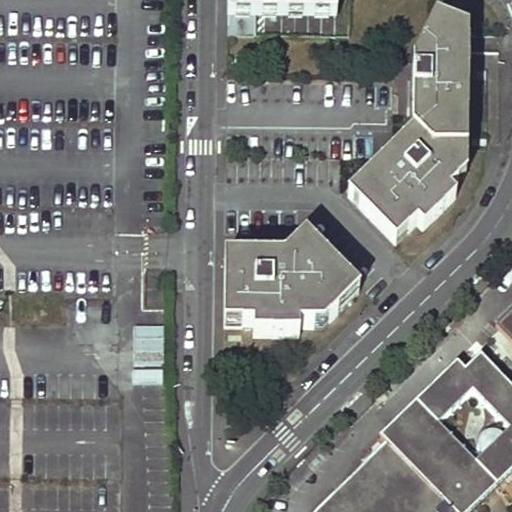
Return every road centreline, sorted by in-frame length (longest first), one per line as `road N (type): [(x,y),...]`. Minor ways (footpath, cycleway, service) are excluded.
road 1 (residential): [(201,0),(198,429),(217,511)]
road 2 (residential): [(511,196),(490,234),(247,474),(219,511)]
